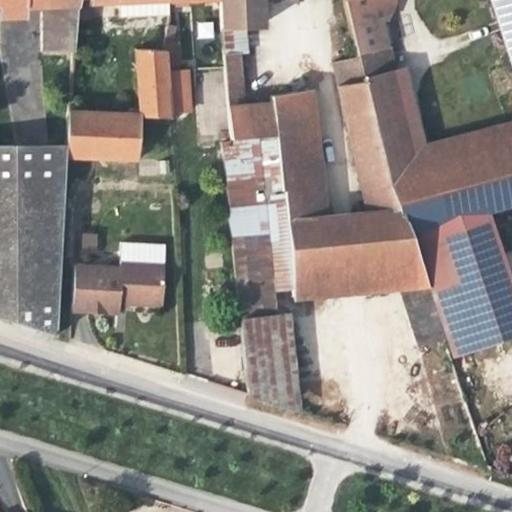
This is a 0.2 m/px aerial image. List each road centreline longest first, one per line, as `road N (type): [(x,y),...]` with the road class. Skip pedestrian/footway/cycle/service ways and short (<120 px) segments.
road 1 (residential): [(329,450),(0,345)]
road 2 (residential): [(231,511),(0,442)]
road 3 (residential): [(511,505),(329,450)]
